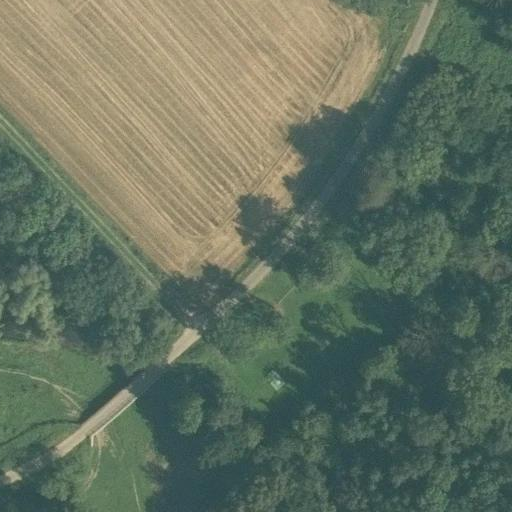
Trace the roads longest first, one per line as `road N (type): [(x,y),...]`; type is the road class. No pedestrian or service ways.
road 1 (unclassified): [(0,477),(82,434),(166,366),(364,126),(423,0)]
road 2 (track): [(204,321),(0,125)]
